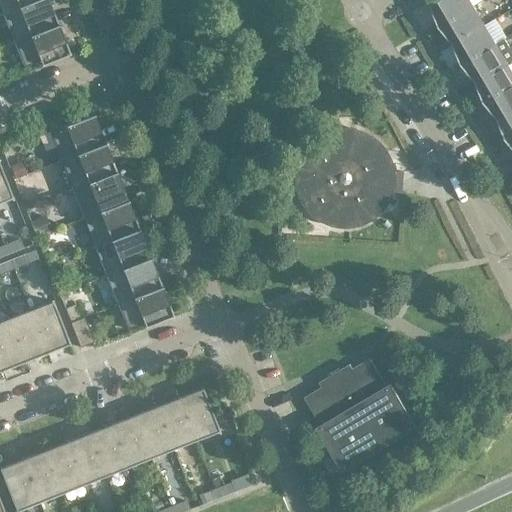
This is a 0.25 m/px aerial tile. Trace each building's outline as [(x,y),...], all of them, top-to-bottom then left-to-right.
[(0,0),(0,6),(2,13),(36,0),(0,0)] [(36,0),(2,13),(14,42),(58,24),(57,24),(48,0),(36,0)] [(434,15),(438,28),(473,7),(469,0),(440,0),(432,5),(437,13),(434,15)] [(484,25),(473,7),(438,28),(447,38),(450,36),(455,43),(484,25)] [(58,25),(58,24),(14,42),(24,67),(39,61),(41,65),(69,54),(58,25)] [(495,44),(484,25),(455,43),(459,51),(456,53),(460,65),(495,44)] [(507,63),(495,44),(460,65),(469,75),(472,73),(477,81),(507,63)] [(511,85),(511,72),(507,63),(477,81),(481,88),(478,90),(483,103),(511,85)] [(511,110),(511,85),(483,103),(491,112),(495,110),(499,118),(511,110)] [(511,135),(511,110),(499,118),(504,125),(500,127),(505,140),(511,135)] [(49,131),(61,160),(105,143),(105,142),(104,142),(93,115),(94,115),(93,114),(49,131)] [(383,148),(381,146),(378,143),(376,141),(376,140),(375,140),(372,143),(370,142),(367,140),(364,138),(359,136),(354,134),(350,150),(340,149),(339,133),(334,134),(329,135),(324,137),(320,140),(317,136),(317,137),(314,139),(311,141),(308,143),(306,146),(305,146),(305,147),(308,150),(306,153),(305,155),(303,158),(302,161),(301,163),(300,165),(300,167),(304,168),(303,183),(298,183),(299,186),(299,188),(300,191),(301,193),(302,196),(303,199),(305,202),(301,205),(302,205),(305,209),(306,211),(310,215),(311,216),(312,217),(315,213),(317,215),(320,217),(323,219),(327,220),(333,222),(334,217),(337,218),(341,218),(343,218),(348,218),(348,223),(354,222),(358,221),(363,219),(365,218),(367,217),(370,221),(371,220),(370,220),(373,218),(376,216),(379,213),(381,210),(382,211),(382,210),(379,207),(380,205),(382,203),(384,198),(385,196),(386,194),(387,189),(383,188),(384,174),(389,173),(388,169),(387,166),(386,163),(386,161),(384,158),(382,154),(386,152),(386,151),(385,151),(383,148)] [(105,143),(61,160),(72,189),(116,172),(116,171),(105,144),(105,143)] [(20,163),(10,166),(15,177),(24,174),(20,163)] [(0,202),(12,198),(0,168),(0,202)] [(117,172),(116,172),(72,189),(83,218),(128,200),(127,200),(116,172),(117,172)] [(128,201),(128,200),(83,218),(95,246),(139,229),(139,228),(138,228),(127,201),(128,201)] [(36,236),(51,230),(45,215),(31,221),(36,236)] [(139,229),(95,246),(106,275),(150,257),(139,230),(139,229)] [(20,240),(4,246),(7,255),(23,248),(20,240)] [(48,264),(58,260),(55,253),(51,251),(44,254),(48,264)] [(28,262),(25,254),(9,260),(12,268),(28,262)] [(151,258),(150,257),(106,275),(117,304),(162,286),(161,286),(150,258),(151,258)] [(0,273),(12,268),(9,260),(0,263),(0,273)] [(162,287),(162,286),(117,304),(127,329),(143,323),(145,327),(173,316),(161,287),(162,287)] [(52,301),(29,311),(46,354),(47,354),(47,352),(67,344),(67,346),(70,345),(69,342),(68,342),(52,301)] [(75,303),(64,308),(70,323),(81,318),(75,303)] [(46,354),(29,311),(7,319),(24,363),(25,362),(25,361),(45,353),(45,355),(46,354)] [(84,317),(70,323),(80,347),(94,342),(84,317)] [(24,363),(7,319),(0,322),(0,367),(2,372),(3,371),(2,370),(22,362),(23,363),(24,363)] [(350,364),(336,372),(319,382),(322,387),(304,397),(321,425),(316,428),(342,472),(417,427),(391,383),(386,386),(370,358),(352,369),(350,364)] [(456,386),(450,373),(427,382),(432,395),(456,386)] [(179,396),(178,396),(195,440),(218,431),(212,414),(214,414),(208,400),(206,400),(202,390),(203,390),(202,387),(199,388),(200,389),(179,397),(179,396)] [(195,440),(178,396),(176,397),(177,398),(157,406),(156,405),(173,449),(195,440)] [(173,449),(156,405),(154,406),(154,407),(135,415),(134,414),(133,414),(150,458),(173,449)] [(150,458),(133,414),(132,415),(132,416),(112,424),(112,423),(111,423),(128,466),(150,458)] [(128,466),(111,423),(109,423),(110,425),(90,433),(89,431),(89,432),(106,475),(128,466)] [(106,475),(89,432),(87,432),(88,434),(68,441),(67,440),(66,441),(83,484),(106,475)] [(83,484),(66,441),(65,441),(65,442),(45,450),(45,449),(44,449),(61,493),(83,484)] [(61,493),(44,449),(42,450),(43,451),(23,459),(23,458),(22,458),(39,502),(61,493)] [(39,502),(22,458),(20,459),(21,460),(1,468),(0,467),(0,466),(0,471),(16,511),(39,502)] [(231,483),(215,490),(218,498),(234,492),(231,483)] [(218,498),(215,490),(199,496),(202,504),(218,498)] [(186,501),(170,507),(171,511),(182,511),(189,509),(186,501)]
